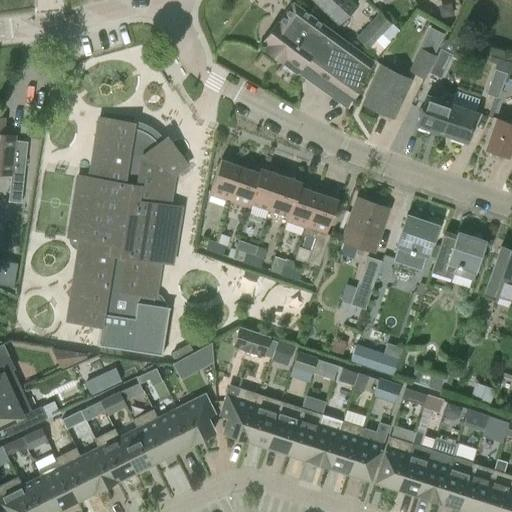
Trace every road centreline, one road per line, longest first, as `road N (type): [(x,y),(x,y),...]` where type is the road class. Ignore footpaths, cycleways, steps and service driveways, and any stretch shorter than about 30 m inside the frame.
road 1 (residential): [(511,208),(348,147),(211,79),(145,8)]
road 2 (residential): [(180,511),(259,482),(343,511)]
road 3 (residential): [(0,36),(72,29),(145,8)]
